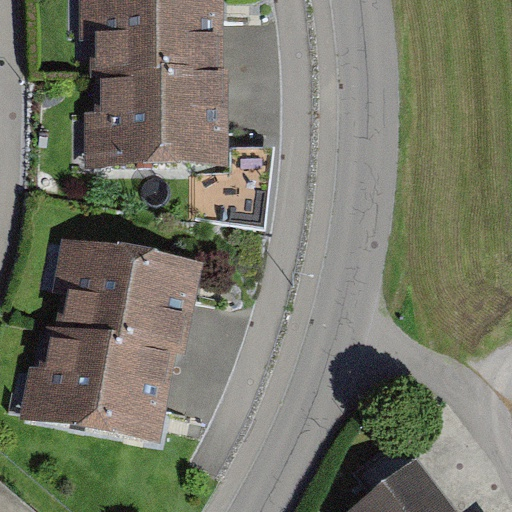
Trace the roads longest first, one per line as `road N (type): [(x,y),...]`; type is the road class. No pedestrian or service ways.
road 1 (residential): [(361,0),(367,147),(356,237),(330,336)]
road 2 (unclassified): [(330,336),(445,378),(511,453)]
road 3 (residential): [(330,336),(312,398),(259,511)]
road 4 (residential): [(0,10),(0,184)]
